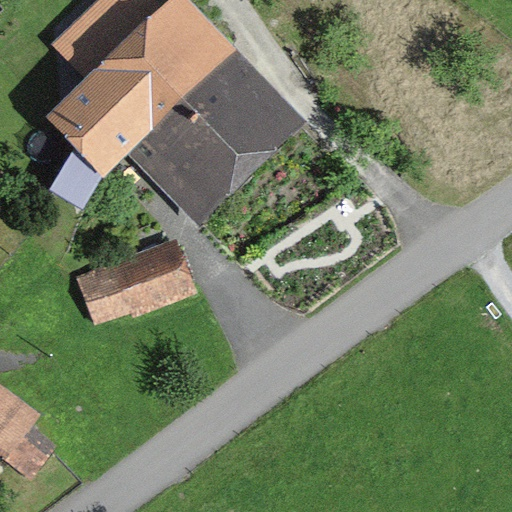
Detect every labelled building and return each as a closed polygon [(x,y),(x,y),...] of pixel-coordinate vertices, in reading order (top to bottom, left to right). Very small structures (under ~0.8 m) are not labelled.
[(107,170),(142,137),(141,136),(215,63),(167,12),(128,50),(93,13),(72,33),(108,69),(57,119),(107,170)] [(215,63),(141,136),(142,137),(199,196),(274,124),(215,63)] [(172,253),(114,273),(129,312),(186,289),(172,253)] [(97,321),(129,312),(114,273),(82,283),(97,321)] [(0,455),(28,476),(50,448),(28,429),(32,426),(0,402),(0,455)]
